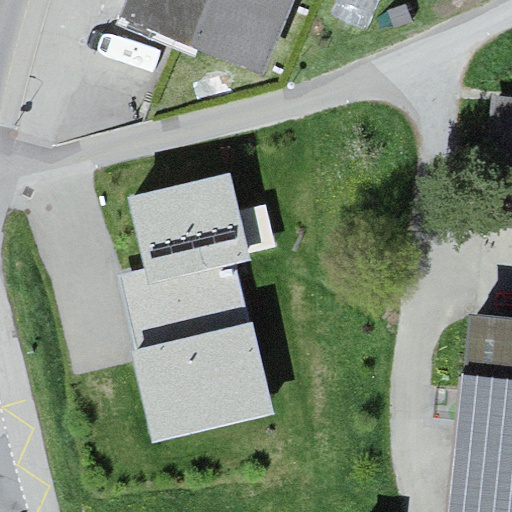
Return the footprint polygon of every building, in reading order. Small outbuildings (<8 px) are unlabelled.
[(139,0),(134,12),(260,64),(285,0),(139,0)] [(511,216),(511,109),(499,108),(488,214),(511,216)] [(228,176),(131,199),(150,279),(172,274),(189,342),(138,354),(157,435),(265,409),(229,263),(248,259),(228,176)] [(254,250),(284,240),(272,204),(242,214),(254,250)] [(511,511),(511,332),(481,329),(457,511),(511,511)]
